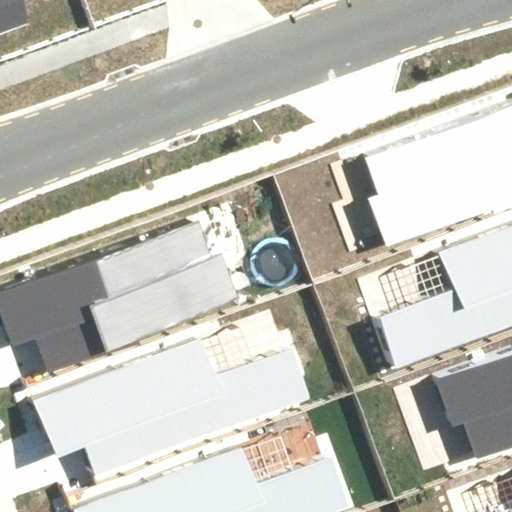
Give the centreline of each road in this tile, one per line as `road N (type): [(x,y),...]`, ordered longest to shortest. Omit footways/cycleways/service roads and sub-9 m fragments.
road 1 (residential): [(0,172),(256,78)]
road 2 (residential): [(256,78),(471,0)]
